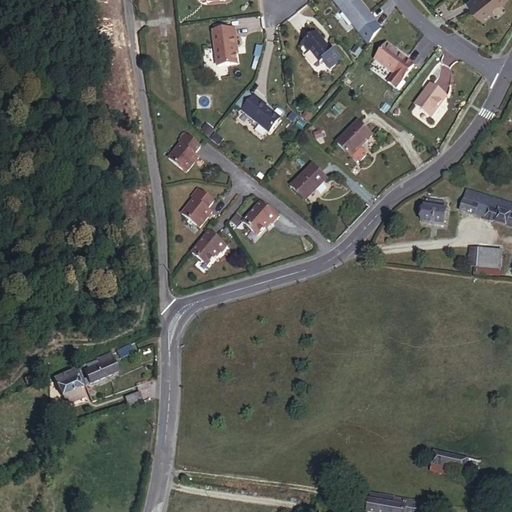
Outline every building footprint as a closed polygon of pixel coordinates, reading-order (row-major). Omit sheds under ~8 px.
[(380,29),(358,1),(359,0),(332,0),(368,45),(380,29)] [(506,0),(469,0),(467,2),(483,22),(493,14),(490,10),(497,4),(499,6),(506,0)] [(236,54),(235,48),(237,48),(236,38),(233,38),(232,30),(213,32),(217,68),(237,65),(236,54)] [(341,61),(334,52),(331,54),(321,42),(323,41),(316,33),(302,44),(308,53),(310,51),(320,64),(323,62),(329,70),(341,61)] [(396,90),(414,65),(386,45),(374,61),(394,75),(388,83),(396,90)] [(352,54),(358,58),(362,53),(356,49),(352,54)] [(431,119),(446,97),(431,86),(415,107),(431,119)] [(264,107),(260,103),(261,101),(254,96),(241,112),(269,134),(280,119),(264,107)] [(361,148),(373,136),(358,122),(337,144),(351,158),(352,157),(361,148)] [(208,137),(214,130),(206,124),(201,131),(208,137)] [(199,159),(195,155),(201,148),(185,135),(179,143),(180,145),(168,160),(186,174),(199,159)] [(360,162),(367,156),(367,153),(361,148),(352,157),(357,162),(360,162)] [(305,201),(327,180),(313,165),(291,187),(305,201)] [(208,210),(214,203),(198,190),(191,198),(193,200),(182,215),(200,230),(212,214),(208,210)] [(511,215),(510,215),(511,209),(511,205),(467,192),(460,213),(475,217),(479,205),(487,207),(483,220),(511,229),(511,215)] [(444,227),(446,211),(443,211),(445,204),(426,201),(421,224),(444,227)] [(272,226),(278,219),(261,203),(243,224),(258,237),(269,224),(272,226)] [(483,220),(487,207),(479,205),(475,217),(483,220)] [(227,247),(209,233),(192,254),(208,267),(219,253),(221,254),(227,247)] [(501,271),(502,252),(470,249),(469,268),(478,269),(501,271)] [(501,278),(501,271),(478,269),(477,276),(501,278)] [(118,360),(134,353),(131,347),(115,354),(118,360)] [(118,372),(110,355),(85,365),(87,370),(84,372),(89,385),(118,372)] [(85,398),(80,389),(85,387),(77,369),(53,379),(61,397),(62,397),(66,407),(85,398)] [(142,402),(139,393),(125,398),(128,407),(142,402)] [(465,472),(467,459),(434,452),(431,465),(465,472)] [(422,511),(423,508),(420,508),(420,502),(370,494),(370,501),(369,501),(367,511),(422,511)]
